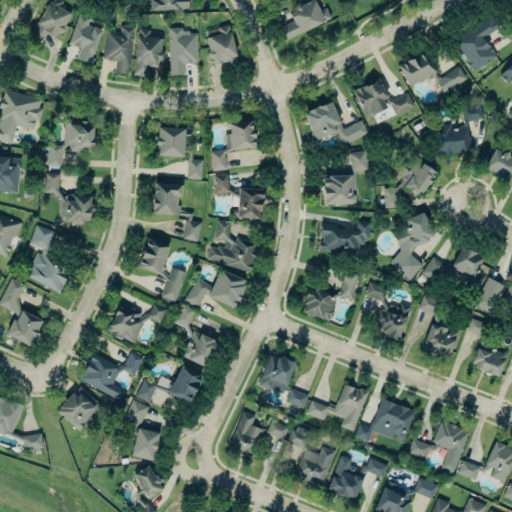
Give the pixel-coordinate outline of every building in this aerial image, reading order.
[(48,0),(31,37),(43,43),(47,34),(58,40),(70,14),(60,9),(63,1),(62,0),(48,0)] [(145,0),(146,11),(188,10),(187,0),(145,0)] [(287,40),(332,18),(327,8),(320,11),(314,0),(311,0),(289,11),(294,21),(281,27),(287,40)] [(88,26),(90,20),(78,16),(69,45),(80,48),(77,60),(91,64),(101,30),(88,26)] [(454,41),(474,72),(496,57),(484,38),(499,28),(491,17),(454,41)] [(134,27),(119,26),(119,32),(106,31),(104,60),(116,61),(115,73),(130,74),(134,27)] [(230,26),(205,31),(212,66),(237,61),(230,26)] [(163,39),(150,37),(151,30),(139,29),(134,76),(148,77),(149,67),(160,69),(163,39)] [(169,31),(170,75),(184,75),(184,64),(198,63),(197,30),(169,31)] [(408,86),(434,74),(443,93),(467,81),(460,67),(438,78),(425,52),(398,65),(408,86)] [(511,86),(511,63),(500,74),(511,86)] [(387,110),(383,100),(387,99),(381,81),(354,90),(364,118),(387,110)] [(0,140),(12,143),(16,125),(36,130),(40,109),(39,109),(41,99),(5,91),(0,111),(0,140)] [(395,116),(414,107),(408,93),(389,102),(395,116)] [(338,131),(343,144),(368,134),(362,121),(342,129),(331,101),(304,113),(315,141),(338,131)] [(465,122),(484,118),(481,106),(462,110),(465,122)] [(65,120),(64,146),(47,145),(46,164),(64,165),(65,149),(92,150),(94,121),(65,120)] [(226,150),(254,148),(252,122),(229,123),(230,134),(226,134),(226,150)] [(452,129),(451,124),(434,126),(437,154),(471,150),(468,127),(452,129)] [(184,128),(157,128),(156,156),(183,157),(184,128)] [(484,168),(509,180),(511,173),(511,157),(494,148),(484,168)] [(210,151),(212,171),(227,170),(225,150),(210,151)] [(356,171),(368,171),(368,152),(351,152),(351,175),(322,176),(323,205),(357,204),(356,171)] [(0,191),(17,193),(20,159),(0,156),(0,191)] [(202,160),(189,160),(189,179),(202,180),(202,160)] [(215,194),(229,193),(228,174),(214,175),(215,194)] [(180,184),(153,183),(152,214),(179,215),(180,184)] [(237,218),(260,219),(261,189),(238,188),(237,218)] [(434,238),(424,212),(404,220),(410,235),(405,236),(409,248),(434,238)] [(20,223),(0,214),(0,253),(7,257),(20,223)] [(184,239),(197,242),(201,223),(188,220),(184,239)] [(249,271),(256,243),(236,238),(235,242),(227,240),(231,223),(218,220),(213,238),(225,241),(223,248),(210,245),(206,261),(249,271)] [(321,223),(319,250),(361,254),(362,239),(368,240),(370,222),(356,221),(356,230),(337,229),(337,224),(321,223)] [(60,292),(71,268),(46,257),(56,233),(37,225),(29,243),(40,248),(27,277),(60,292)] [(168,246),(146,239),(137,267),(159,274),(168,246)] [(452,266),(473,277),(483,258),(462,247),(452,266)] [(409,281),(423,265),(407,252),(394,269),(409,281)] [(438,284),(448,266),(432,257),(422,274),(438,284)] [(176,302),(185,272),(171,268),(162,297),(176,302)] [(207,297),(234,309),(246,281),(219,269),(207,297)] [(357,274),(343,272),(340,297),(355,299),(357,274)] [(16,309),(26,285),(10,278),(0,301),(0,306),(16,313),(6,336),(30,346),(41,320),(16,309)] [(185,300),(198,308),(210,286),(197,278),(185,300)] [(490,314),(505,286),(488,278),(474,305),(490,314)] [(401,338),(409,308),(384,302),(387,287),(368,283),(365,297),(382,301),(375,332),(401,338)] [(330,321),(337,298),(307,289),(301,313),(330,321)] [(438,301),(424,295),(419,309),(433,314),(438,301)] [(136,342),(145,317),(161,323),(166,310),(153,305),(149,315),(118,303),(107,331),(136,342)] [(486,322),(469,320),(467,333),(484,336),(486,322)] [(457,331),(430,324),(422,349),(450,357),(457,331)] [(498,377),(506,355),(491,349),(489,354),(477,350),(470,367),(498,377)] [(122,369),(134,376),(143,358),(131,351),(122,369)] [(120,367),(92,354),(80,381),(121,400),(125,391),(112,385),(120,367)] [(283,394),(294,363),(270,354),(259,385),(283,394)] [(168,396),(190,404),(201,374),(179,367),(168,396)] [(148,402),(155,388),(166,393),(172,381),(160,376),(156,385),(143,380),(135,396),(148,402)] [(367,392),(344,384),(336,408),(311,400),(306,415),(324,421),(327,412),(343,418),(340,427),(354,432),(367,392)] [(70,393),(56,413),(80,431),(100,403),(80,389),(75,396),(70,393)] [(305,408),(308,394),(290,390),(287,404),(305,408)] [(0,431),(11,436),(22,406),(0,397),(0,431)] [(415,411),(381,400),(371,428),(359,424),(354,438),(368,442),(372,432),(393,439),(394,437),(405,441),(415,411)] [(125,418),(141,424),(149,408),(133,401),(125,418)] [(253,459),(263,433),(284,441),(288,428),(271,421),(267,432),(252,426),(255,416),(242,412),(228,450),(253,459)] [(453,473),(469,432),(441,422),(433,444),(448,449),(441,469),(453,473)] [(312,433),(295,426),(289,441),(306,448),(312,433)] [(158,433),(135,430),(131,458),(154,461),(158,433)] [(43,448),(42,435),(23,436),(24,449),(43,448)] [(430,445),(412,440),(408,455),(426,460),(430,445)] [(490,477),(503,483),(511,463),(511,450),(494,442),(484,465),(494,470),(490,477)] [(334,452),(316,446),(315,451),(305,448),(295,478),(322,487),(334,452)] [(353,501),(364,471),(349,466),(352,460),(340,455),(327,491),(353,501)] [(383,477),(387,465),(369,459),(365,472),(383,477)] [(475,480),(480,467),(462,461),(457,474),(475,480)] [(133,474),(145,499),(161,492),(149,466),(133,474)] [(433,499),(437,486),(418,479),(414,492),(433,499)] [(374,511),(405,511),(413,492),(385,481),(373,511),(374,511)] [(511,485),(508,484),(503,498),(511,500),(511,485)] [(156,511),(138,498),(135,502),(142,508),(139,511),(156,511)] [(456,511),(447,508),(449,503),(437,498),(431,511),(456,511)] [(463,511),(483,511),(486,506),(469,498),(463,511)]
